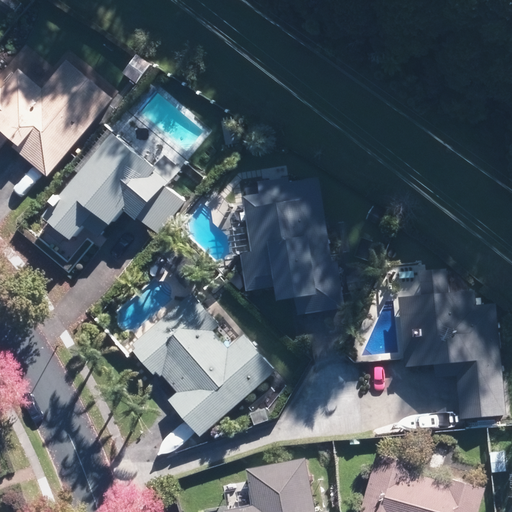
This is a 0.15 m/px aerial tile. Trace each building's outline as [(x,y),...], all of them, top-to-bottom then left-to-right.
[(0,75),(0,121),(7,127),(1,135),(53,177),(122,92),(70,50),(44,81),(14,58),(0,75)] [(157,64),(142,51),(125,71),(139,84),(157,64)] [(99,246),(133,205),(163,230),(192,196),(162,171),(168,163),(127,129),(57,212),(99,246)] [(244,196),(258,288),(293,283),(299,312),(349,303),(325,177),(275,186),(276,191),(244,196)] [(404,297),(412,365),(461,360),(466,412),(511,407),(511,405),(503,299),(484,300),(483,289),(404,297)] [(200,290),(136,344),(208,429),(272,375),(200,290)] [(480,511),(489,484),(385,452),(366,511),(480,511)] [(323,511),(311,456),(251,469),(258,501),(229,507),(229,511),(323,511)]
